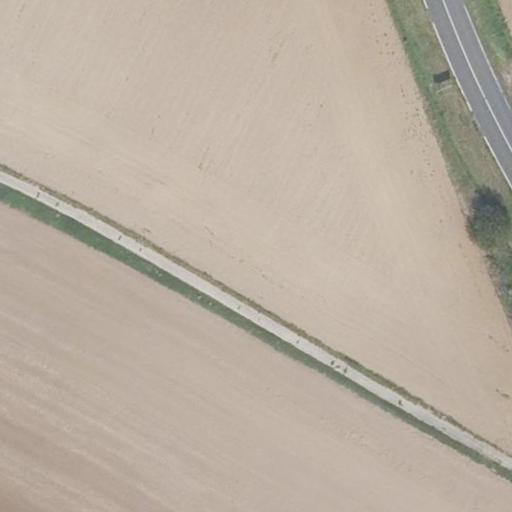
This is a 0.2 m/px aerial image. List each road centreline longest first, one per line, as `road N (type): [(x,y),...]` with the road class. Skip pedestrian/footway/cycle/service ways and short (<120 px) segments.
road 1 (track): [(0,178),(124,236),(511,464)]
road 2 (secondary): [(511,147),(444,0)]
